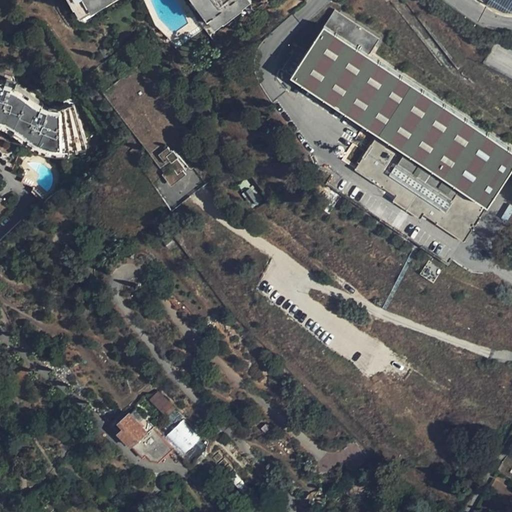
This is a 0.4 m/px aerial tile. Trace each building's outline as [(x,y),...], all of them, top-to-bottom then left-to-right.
[(81,0),(85,6),(95,0),(202,0),(216,20),(244,0),(81,0)] [(467,239),(511,168),(511,143),(323,26),(307,51),(300,46),(284,70),(391,137),(382,151),(385,153),(389,146),(397,151),(391,161),(371,148),(359,166),(385,182),(382,186),(467,239)] [(130,131),(166,100),(137,59),(98,87),(130,131)] [(0,86),(13,89),(21,91),(33,98),(45,108),(49,111),(55,113),(60,114),(67,114),(75,112),(78,112),(81,152),(83,151),(80,112),(80,108),(61,111),(56,110),(45,105),(37,98),(25,90),(1,83),(0,83),(0,86)] [(0,121),(17,131),(22,134),(19,139),(33,149),(57,155),(58,152),(73,153),(81,152),(78,112),(75,112),(67,114),(60,114),(55,113),(49,111),(45,108),(33,98),(21,91),(13,89),(0,86),(0,121)] [(194,138),(166,100),(130,131),(165,181),(181,169),(171,155),(194,138)] [(40,198),(46,185),(35,179),(36,173),(25,168),(26,163),(13,157),(14,153),(1,147),(3,143),(0,142),(0,163),(9,167),(7,170),(21,176),(18,182),(31,187),(28,194),(40,198)] [(326,206),(335,193),(321,184),(312,197),(326,206)] [(435,282),(443,268),(429,259),(420,273),(435,282)] [(145,414),(140,418),(157,438),(162,433),(145,414)] [(157,438),(140,418),(125,431),(146,455),(147,454),(160,442),(167,450),(173,445),(162,433),(157,438)] [(182,418),(167,435),(187,453),(202,437),(182,418)] [(160,442),(147,454),(156,464),(159,462),(164,468),(171,469),(184,458),(173,445),(167,450),(160,442)]
